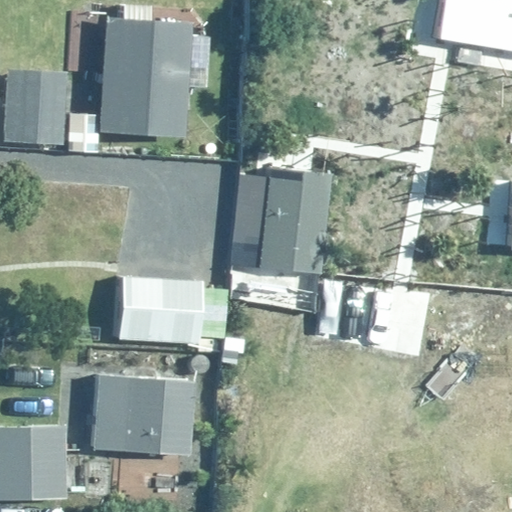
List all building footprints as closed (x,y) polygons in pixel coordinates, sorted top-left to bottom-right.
[(511,0),(403,0),(391,61),(421,67),(442,71),(511,84),(511,0)] [(175,21),(87,15),(79,129),(167,135),(175,21)] [(442,71),(421,67),(407,152),(276,131),(270,168),(308,172),(311,155),(400,170),(383,272),(403,275),(414,209),(468,218),(469,200),(422,192),(442,71)] [(49,72),(0,70),(0,142),(47,143),(49,72)] [(259,178),(230,175),(220,267),(308,276),(319,173),(308,172),(270,168),(260,167),(259,178)] [(511,248),(511,179),(471,176),(469,200),(468,218),(466,245),(511,248)] [(187,282),(105,278),(102,336),(184,340),(187,282)] [(178,380),(80,372),(73,447),(171,455),(178,380)] [(50,425),(0,427),(0,501),(53,499),(50,425)]
